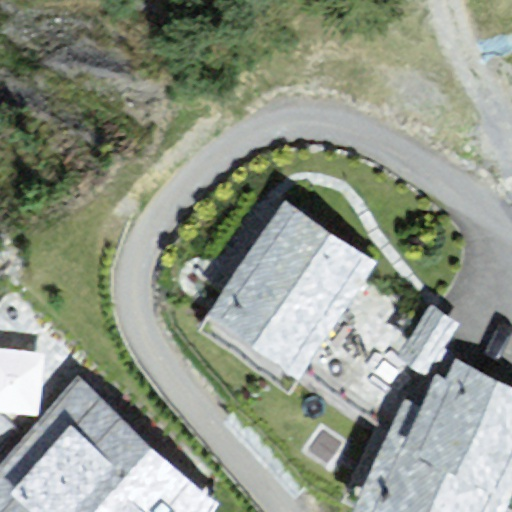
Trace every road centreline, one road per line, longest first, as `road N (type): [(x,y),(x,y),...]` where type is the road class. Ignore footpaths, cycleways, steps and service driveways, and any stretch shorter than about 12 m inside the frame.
road 1 (residential): [(292,511),(169,368),(143,319),(141,262),(170,208),(257,133),(287,121),(322,122),(355,130),(433,172),(511,230)]
road 2 (track): [(450,0),(458,70),(511,206)]
